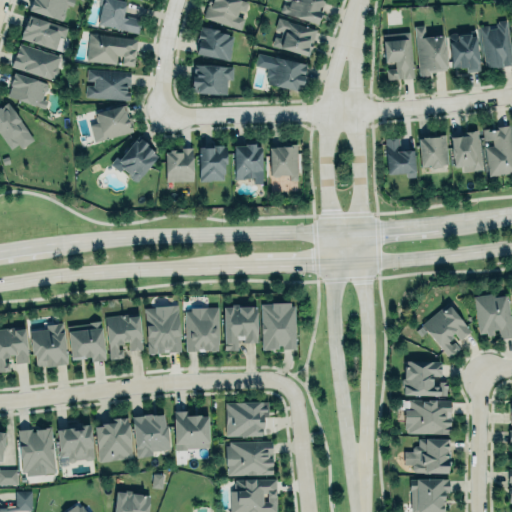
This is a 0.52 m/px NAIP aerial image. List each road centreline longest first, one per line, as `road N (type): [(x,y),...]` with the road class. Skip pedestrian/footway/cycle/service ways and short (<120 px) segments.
road 1 (residential): [(511,94),(354,111),(161,116)]
road 2 (residential): [(0,399),(260,376),(289,386)]
road 3 (secondary): [(327,231),(51,244)]
road 4 (tertiary): [(327,231),(356,480)]
road 5 (residential): [(354,6),(324,112),(327,231)]
road 6 (residential): [(362,231),(354,6)]
road 7 (tertiary): [(356,480),(362,259)]
road 8 (secondary): [(0,283),(213,264)]
road 9 (secondary): [(362,259),(511,243)]
road 10 (secondary): [(213,264),(362,259)]
road 11 (secondary): [(470,219),(327,231)]
road 12 (residential): [(474,511),(479,371)]
road 13 (residential): [(307,511),(289,386)]
